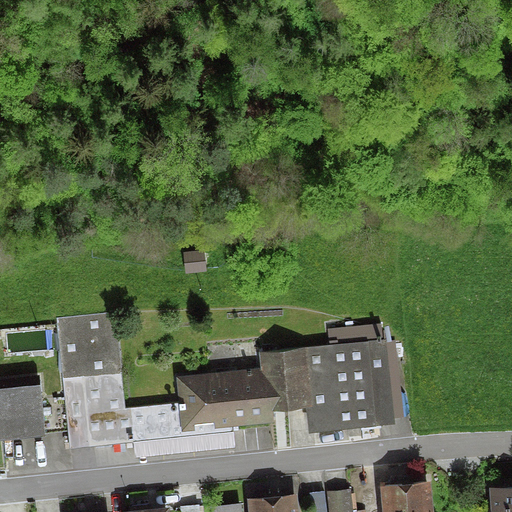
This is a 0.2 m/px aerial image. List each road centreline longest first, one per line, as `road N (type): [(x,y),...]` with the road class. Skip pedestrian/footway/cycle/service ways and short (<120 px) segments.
road 1 (residential): [(0,495),(511,448)]
road 2 (track): [(0,112),(177,0)]
